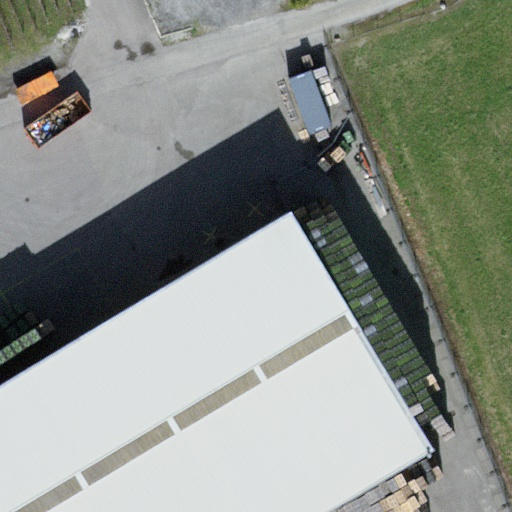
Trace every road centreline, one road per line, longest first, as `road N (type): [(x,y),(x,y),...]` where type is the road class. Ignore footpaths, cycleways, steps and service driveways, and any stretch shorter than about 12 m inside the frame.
road 1 (residential): [(145,122),(379,0)]
road 2 (residential): [(0,198),(145,122)]
road 3 (residential): [(145,122),(99,0)]
